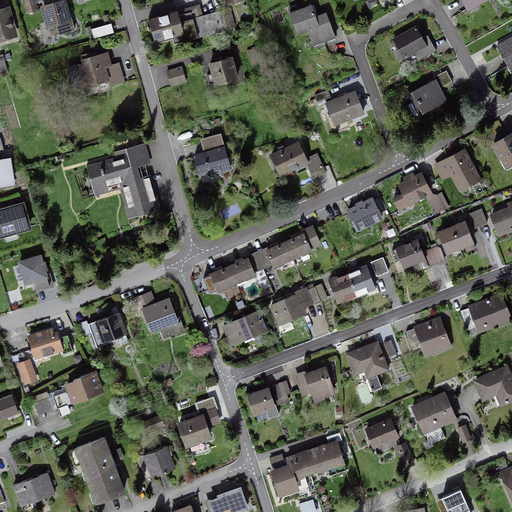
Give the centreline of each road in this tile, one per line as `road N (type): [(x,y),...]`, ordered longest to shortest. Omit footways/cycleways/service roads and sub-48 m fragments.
road 1 (residential): [(399,163),(356,52),(365,33),(415,6),(431,6),(493,112)]
road 2 (residential): [(221,380),(511,270)]
road 3 (residential): [(123,0),(194,255)]
road 4 (residential): [(194,255),(399,163)]
road 5 (residential): [(0,324),(176,263)]
road 6 (residential): [(511,445),(357,511)]
road 7 (residential): [(176,263),(221,380)]
road 8 (residential): [(136,511),(250,463)]
